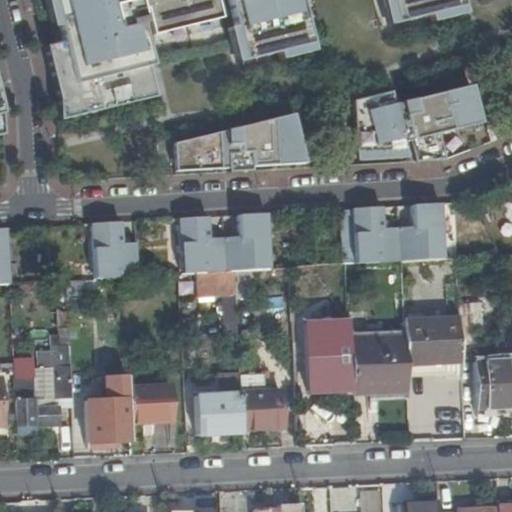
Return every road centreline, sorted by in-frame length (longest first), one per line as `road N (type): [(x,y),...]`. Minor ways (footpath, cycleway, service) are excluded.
road 1 (residential): [(0,480),(511,455)]
road 2 (residential): [(511,163),(445,187),(32,209)]
road 3 (residential): [(32,209),(27,127),(1,0)]
